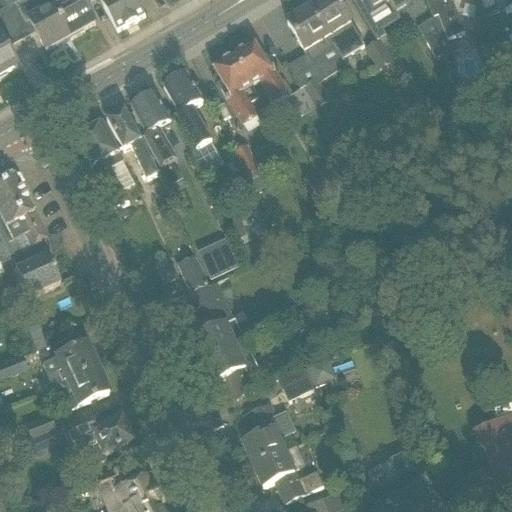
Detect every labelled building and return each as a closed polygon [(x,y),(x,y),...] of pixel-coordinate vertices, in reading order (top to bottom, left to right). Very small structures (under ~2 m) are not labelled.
[(47,0),(55,12),(71,41),(95,27),(82,3),(88,0),(47,0)] [(137,24),(145,20),(134,0),(97,0),(117,35),(126,31),(137,25),(137,24)] [(364,50),(344,16),(334,0),(331,0),(310,13),(328,42),(341,64),(364,50)] [(411,2),(409,0),(354,0),(352,2),(378,44),(378,45),(387,39),(382,31),(399,20),(394,12),(411,2)] [(428,0),(425,2),(434,22),(437,20),(447,46),(465,38),(457,15),(450,3),(454,0),(428,0)] [(511,0),(500,0),(506,13),(511,10),(511,0)] [(71,41),(55,12),(40,20),(34,9),(21,16),(16,7),(5,13),(19,39),(33,31),(47,55),(71,41)] [(0,80),(19,70),(5,46),(19,39),(5,13),(0,16),(0,80)] [(310,13),(287,27),(307,59),(315,72),(326,65),(322,60),(334,52),(328,42),(310,13)] [(437,20),(434,22),(430,24),(418,31),(435,62),(450,53),(446,44),(437,20)] [(378,44),(365,52),(379,75),(381,73),(392,67),(378,45),(378,44)] [(254,48),(234,60),(251,90),(261,84),(276,108),(279,107),(280,109),(288,105),(286,102),(291,100),(276,77),(266,60),(262,62),(254,48)] [(234,60),(213,72),(222,86),(218,88),(243,128),(258,119),(251,107),(259,102),(251,90),(234,60)] [(186,77),(163,90),(180,119),(176,121),(196,155),(192,157),(195,164),(214,153),(192,113),(203,107),(186,77)] [(317,85),(304,92),(316,113),(329,105),(317,85)] [(511,99),(506,86),(491,93),(496,106),(511,99)] [(171,127),(164,116),(154,98),(132,111),(148,140),(144,142),(154,159),(162,172),(177,164),(160,133),(171,127)] [(125,115),(107,125),(117,143),(124,155),(131,152),(147,184),(158,179),(135,133),(125,115)] [(125,165),(113,145),(104,127),(76,143),(115,214),(129,206),(110,173),(125,165)] [(389,135),(393,142),(400,138),(395,131),(389,135)] [(248,149),(235,155),(254,196),(267,190),(248,149)] [(13,178),(0,184),(0,220),(6,231),(15,246),(27,239),(33,250),(48,242),(49,241),(13,178)] [(333,178),(311,192),(314,197),(320,208),(343,194),(333,178)] [(236,224),(227,229),(236,245),(245,240),(236,224)] [(0,270),(3,278),(0,279),(0,288),(10,311),(26,303),(13,275),(8,264),(13,262),(2,237),(4,236),(0,227),(0,270)] [(284,241),(280,252),(290,255),(294,244),(284,241)] [(270,255),(272,259),(280,255),(277,249),(270,255)] [(211,283),(223,278),(210,251),(198,256),(211,283)] [(13,275),(26,303),(59,289),(46,260),(13,275)] [(162,286),(174,281),(165,260),(152,266),(162,286)] [(196,261),(177,270),(191,299),(207,292),(209,291),(196,261)] [(439,299),(472,284),(461,263),(429,278),(439,299)] [(339,272),(304,287),(310,300),(345,284),(339,272)] [(191,299),(189,300),(201,325),(191,330),(197,342),(195,343),(195,342),(194,343),(205,365),(245,346),(235,324),(232,326),(228,317),(222,304),(214,288),(209,291),(207,292),(191,299)] [(36,329),(26,333),(35,355),(46,351),(36,329)] [(245,346),(205,365),(215,387),(230,380),(234,388),(231,389),(237,403),(271,387),(265,373),(259,376),(245,346)] [(85,348),(42,368),(45,376),(45,380),(51,394),(64,388),(66,387),(66,386),(96,373),(85,348)] [(0,385),(27,374),(21,361),(0,370),(0,385)] [(315,366),(318,384),(332,382),(329,364),(315,366)] [(283,393),(308,382),(303,370),(278,381),(283,393)] [(66,387),(64,388),(69,400),(64,403),(69,414),(107,397),(96,373),(66,386),(66,387)] [(314,393),(308,382),(283,393),(289,405),(314,393)] [(256,443),(244,448),(254,470),(292,452),(285,455),(279,443),(294,436),(286,418),(277,422),(271,409),(246,421),(253,435),(255,434),(259,442),(256,443)] [(81,425),(61,433),(74,459),(74,460),(81,457),(82,459),(81,463),(84,469),(87,470),(88,473),(105,465),(103,460),(112,456),(130,447),(129,444),(129,441),(127,436),(125,435),(119,423),(101,432),(95,419),(81,425)] [(511,421),(476,437),(492,471),(464,484),(465,486),(474,504),(502,491),(503,494),(511,489),(511,421)] [(24,431),(30,445),(45,439),(54,436),(49,422),(24,431)] [(54,436),(45,439),(49,451),(59,447),(54,436)] [(292,452),(254,470),(264,492),(279,485),(282,493),(280,494),(286,508),(323,491),(317,477),(299,485),(293,474),(300,471),(296,451),(292,453),(292,452)] [(119,473),(88,488),(90,493),(91,492),(94,500),(101,496),(108,511),(148,511),(156,508),(156,509),(159,507),(151,491),(148,492),(144,483),(127,491),(119,473)] [(432,511),(415,475),(414,475),(414,476),(399,483),(399,482),(397,483),(398,483),(369,497),(375,511),(432,511)] [(336,511),(352,505),(347,492),(303,511),(336,511)]
